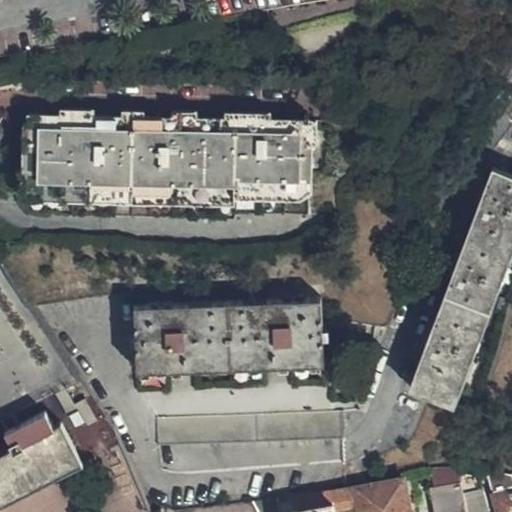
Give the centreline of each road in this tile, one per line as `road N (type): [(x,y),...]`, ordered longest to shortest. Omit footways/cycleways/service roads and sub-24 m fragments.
road 1 (unclassified): [(511,112),(459,196),(366,427),(345,444),(181,458)]
road 2 (unknown): [(0,194),(137,211),(327,209)]
